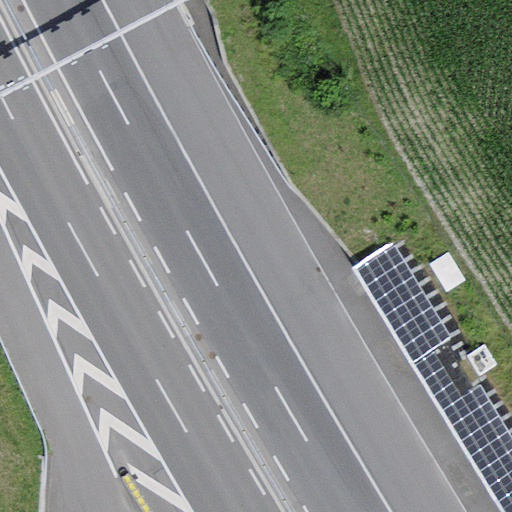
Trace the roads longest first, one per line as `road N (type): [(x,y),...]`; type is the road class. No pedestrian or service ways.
road 1 (motorway): [(349,511),(63,0)]
road 2 (motorway): [(0,95),(234,511)]
